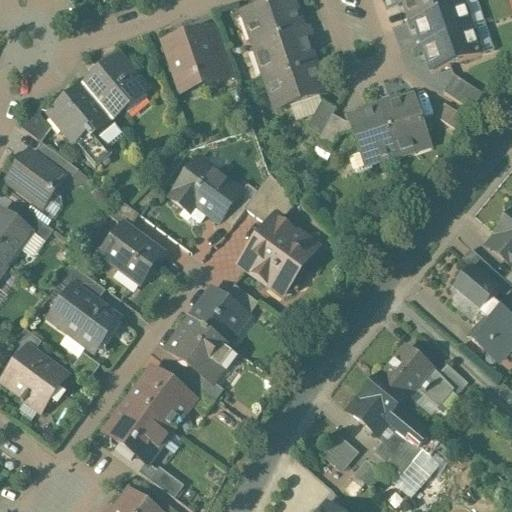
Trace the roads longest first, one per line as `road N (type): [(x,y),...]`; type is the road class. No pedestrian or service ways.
road 1 (tertiary): [(242,511),(304,396),(511,131)]
road 2 (residential): [(323,0),(350,76),(389,62),(367,0)]
road 3 (residential): [(77,442),(187,292)]
road 4 (track): [(511,409),(381,291)]
road 5 (residential): [(22,48),(179,0)]
